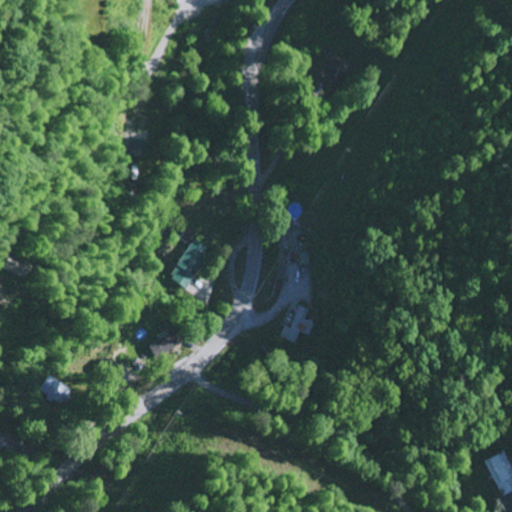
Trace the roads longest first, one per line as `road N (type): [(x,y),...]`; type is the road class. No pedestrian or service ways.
road 1 (primary): [(27,511),(79,455),(212,346),(236,312),(253,264),(256,64),(286,0)]
road 2 (residential): [(216,0),(165,38),(148,72),(146,107)]
